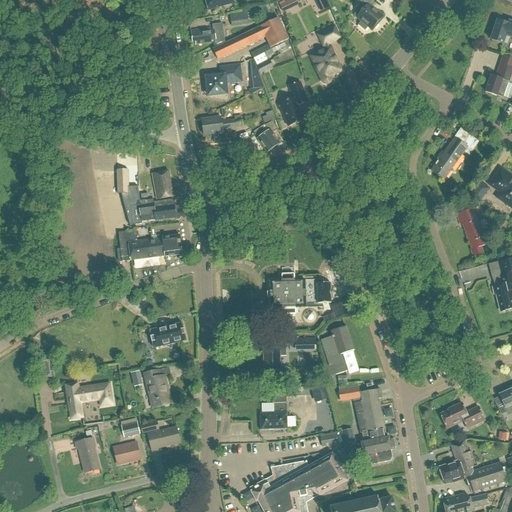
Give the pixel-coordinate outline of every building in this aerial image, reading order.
[(205,0),(208,8),(210,7),(211,9),(216,8),(217,9),(234,4),(232,0),(205,0)] [(288,11),(303,4),(300,0),(286,7),(288,11)] [(314,0),(321,12),(330,8),(326,0),(314,0)] [(367,4),(370,0),(371,0),(373,1),(373,0),(356,0),(364,6),(362,9),(361,8),(360,8),(361,8),(364,11),(358,18),(355,15),(354,15),(357,18),(362,21),(358,25),(365,31),(368,27),(372,30),(373,29),(375,29),(378,25),(377,24),(382,18),(374,11),(374,10),(367,4)] [(232,14),(232,24),(248,24),(248,14),(232,14)] [(289,40),(279,19),(214,50),(219,60),(266,38),(270,45),(271,48),(289,40)] [(497,20),(490,40),(491,40),(492,42),(497,44),(500,43),(504,44),(506,37),(511,38),(511,22),(509,21),(508,24),(497,20)] [(191,31),(192,42),(195,42),(196,45),(224,41),(222,25),(214,26),(214,28),(191,31)] [(319,74),(322,82),(323,82),(324,83),(325,84),(326,84),(327,84),(328,84),(329,83),(330,82),(331,81),(331,80),(331,79),(331,78),(330,77),(331,77),(331,76),(330,76),(333,74),(333,75),(334,75),(342,71),(330,48),(329,48),(328,45),(340,39),(334,27),(318,36),(323,47),(325,47),(326,50),(311,57),(316,67),(314,67),(318,75),(319,74)] [(270,45),(251,54),(257,66),(270,60),(269,59),(275,56),(271,48),(270,45)] [(220,68),(221,76),(206,78),(207,86),(206,92),(208,92),(208,96),(226,94),(225,83),(227,83),(227,84),(243,83),(241,69),(240,65),(234,66),(220,68)] [(491,77),(486,93),(498,97),(504,99),(509,83),(503,80),(504,77),(507,78),(509,72),(499,69),(496,78),(491,77)] [(282,111),(288,127),(304,121),(298,106),(308,102),(300,83),(289,87),(293,99),(277,105),(280,112),(282,111)] [(267,116),(262,117),(264,124),(275,119),(272,110),(265,112),(267,116)] [(234,117),(235,120),(222,122),(221,118),(202,120),(204,136),(215,135),(216,135),(224,134),(223,130),(242,127),(241,116),(234,117)] [(265,126),(255,133),(259,139),(258,139),(259,141),(259,142),(261,146),(262,145),(266,151),(269,152),(275,148),(275,149),(279,146),(279,145),(280,144),(272,133),(277,130),(272,122),(265,126)] [(444,154),(442,152),(437,159),(439,161),(431,171),(444,181),(468,147),(455,138),(444,154)] [(511,177),(501,169),(490,185),(500,193),(497,198),(511,208),(511,177)] [(128,170),(117,170),(118,194),(129,194),(128,170)] [(169,172),(153,175),(157,200),(173,197),(169,172)] [(131,207),(133,226),(142,225),(142,223),(156,221),(176,219),(176,220),(179,220),(182,217),(180,209),(178,206),(175,207),(174,202),(172,200),(154,203),(154,200),(145,201),(145,205),(131,207)] [(476,208),(457,215),(461,226),(463,225),(472,250),(471,251),(474,257),(483,254),(481,248),(487,246),(477,220),(480,219),(476,208)] [(119,250),(120,262),(131,261),(165,256),(165,257),(183,254),(182,245),(181,245),(180,236),(163,238),(139,242),(137,231),(120,233),(122,249),(119,250)] [(511,260),(503,262),(506,274),(511,272),(511,260)] [(305,280),(295,281),(294,275),(282,275),(282,281),(271,282),(271,281),(270,281),(271,310),(272,310),(272,309),(283,309),(284,315),(296,315),(295,308),(306,308),(305,280)] [(501,312),(511,309),(511,294),(511,291),(511,275),(501,278),(503,286),(493,288),(495,295),(497,295),(501,312)] [(317,284),(318,304),(331,304),(331,283),(317,284)] [(150,331),(154,349),(187,341),(182,324),(150,331)] [(332,332),(334,338),(322,341),(328,360),(332,359),(337,375),(347,372),(341,355),(353,351),(345,327),(332,332)] [(295,339),(295,347),(307,347),(307,339),(295,339)] [(271,373),(271,381),(287,381),(287,368),(280,368),(280,357),(286,357),(286,342),(265,342),(265,349),(264,349),(264,373),(271,373)] [(35,362),(38,380),(52,378),(51,371),(49,360),(35,362)] [(144,372),(153,410),(171,405),(163,374),(159,375),(157,369),(144,372)] [(128,372),(132,386),(140,384),(136,370),(128,372)] [(113,405),(110,384),(79,389),(78,384),(66,386),(71,420),(83,418),(81,403),(101,400),(102,407),(113,405)] [(361,398),(359,388),(339,392),(341,402),(361,398)] [(390,461),(392,458),(390,451),(391,451),(391,447),(394,447),(393,441),(389,441),(389,438),(386,438),(379,399),(382,398),(380,389),(360,393),(362,402),(361,402),(367,432),(361,433),(363,443),(361,443),(363,456),(361,456),(363,467),(378,464),(390,461)] [(511,407),(511,408),(511,395),(510,391),(500,395),(506,409),(511,407)] [(274,397),(274,413),(260,413),(260,431),(288,430),(287,396),(274,397)] [(464,422),(468,429),(485,421),(478,407),(466,413),(462,403),(452,408),(453,409),(441,415),(447,429),(464,422)] [(121,425),(121,426),(124,438),(140,435),(137,422),(136,419),(121,422),(121,425)] [(139,425),(140,433),(157,429),(155,421),(139,425)] [(350,425),(340,427),(342,439),(352,437),(350,425)] [(148,435),(152,452),(158,450),(158,448),(180,443),(176,428),(148,435)] [(497,440),(507,442),(508,433),(498,432),(497,440)] [(320,437),(322,448),(338,445),(336,434),(320,437)] [(75,444),(77,450),(79,450),(85,473),(100,470),(94,448),(96,448),(93,439),(75,444)] [(471,486),(473,492),(509,481),(505,468),(502,468),(501,463),(474,472),(464,442),(466,441),(451,446),(453,445),(459,462),(440,469),(441,471),(440,472),(441,474),(442,475),(445,483),(452,481),(453,482),(465,478),(468,487),(471,486)] [(141,460),(137,445),(122,449),(121,447),(114,448),(117,463),(133,459),(134,461),(141,460)] [(277,450),(264,454),(266,459),(278,455),(277,450)] [(272,471),(273,471),(274,477),(265,481),(250,489),(258,503),(259,502),(264,511),(305,511),(304,505),(347,481),(333,455),(309,468),(307,462),(271,469),(272,471)] [(461,495),(443,500),(446,511),(445,511),(472,511),(473,511),(473,509),(489,505),(487,495),(462,501),(461,495)] [(395,511),(394,504),(393,498),(379,501),(378,498),(379,498),(378,497),(377,497),(369,499),(368,499),(359,501),(358,501),(350,503),(349,503),(349,504),(341,506),(341,505),(340,505),(340,506),(331,508),(330,508),(330,509),(331,509),(331,511),(395,511)]
